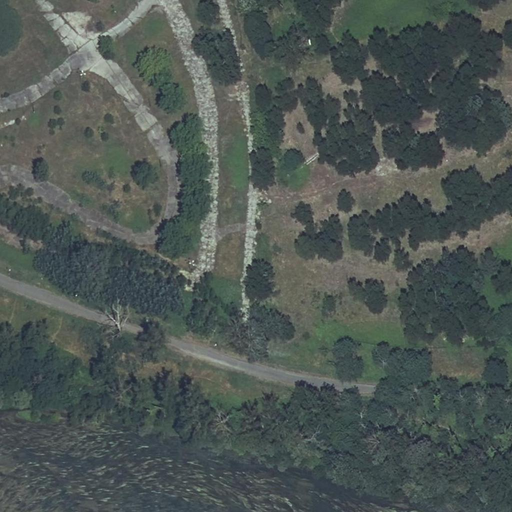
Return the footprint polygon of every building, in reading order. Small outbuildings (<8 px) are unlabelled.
[(34,43),(20,50),(28,63),(42,56),(34,43)] [(179,48),(166,52),(169,64),(183,60),(179,48)] [(185,66),(166,72),(171,87),(190,81),(185,66)] [(137,88),(132,92),(139,102),(144,98),(137,88)] [(75,181),(80,165),(65,160),(60,176),(75,181)] [(163,224),(171,209),(164,205),(156,221),(163,224)]
